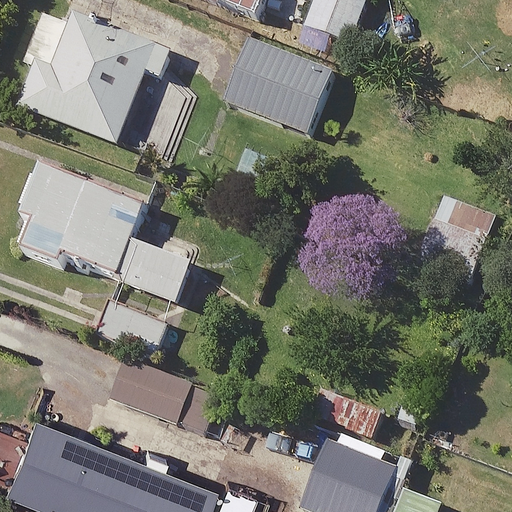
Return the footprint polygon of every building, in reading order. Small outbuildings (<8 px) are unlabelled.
[(221,0),(259,14),(263,0),(221,0)] [(370,0),(280,0),(276,13),(356,41),(370,0)] [(173,51),(51,2),(27,62),(34,65),(18,103),(119,144),(144,82),(158,88),(173,51)] [(333,71),(252,40),(229,102),(309,133),(333,71)] [(286,164),(246,151),(235,183),(275,197),(286,164)] [(152,197),(41,158),(9,248),(179,307),(196,257),(138,237),(152,197)] [(497,216),(442,196),(417,265),(472,285),(497,216)] [(172,320),(114,297),(100,333),(158,356),(172,320)] [(39,327),(0,313),(0,347),(29,358),(39,327)] [(223,396),(130,362),(116,402),(209,436),(223,396)] [(383,411),(323,387),(312,413),(372,438),(383,411)] [(156,455),(31,407),(2,480),(82,511),(173,511),(176,506),(141,492),(156,455)] [(243,511),(256,483),(226,471),(209,511),(243,511)]
